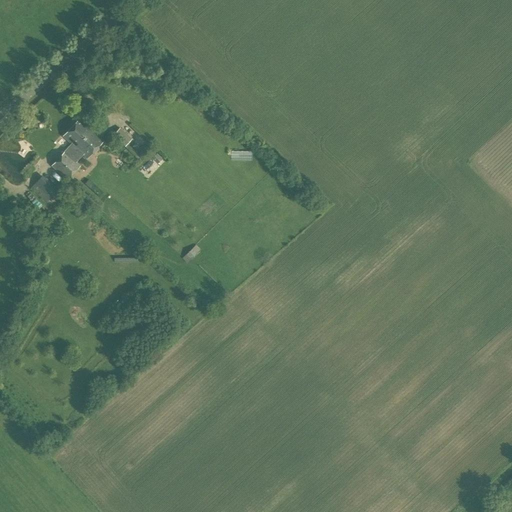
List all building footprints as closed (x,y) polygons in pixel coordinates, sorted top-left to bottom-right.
[(25,129),(33,121),(29,116),(20,124),(25,129)] [(72,144),(52,166),(60,173),(67,179),(61,186),(68,193),(78,183),(71,176),(80,165),(76,161),(82,154),(87,159),(104,140),(92,129),(80,118),(63,136),(72,144)] [(120,128),(113,135),(125,146),(131,139),(120,128)] [(157,153),(152,158),(156,162),(161,157),(157,153)] [(41,177),(30,188),(34,192),(45,180),(41,177)] [(197,243),(183,256),(188,261),(202,248),(197,243)]
